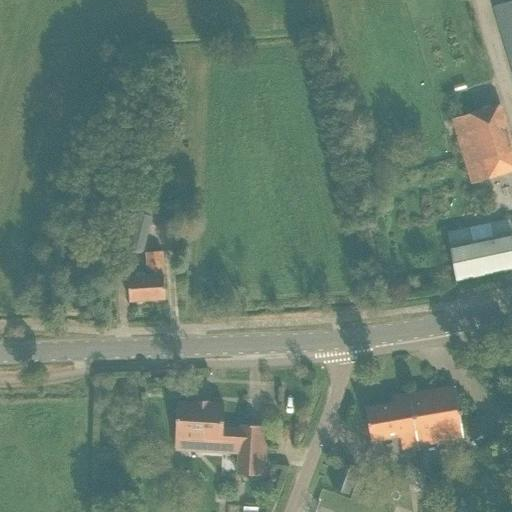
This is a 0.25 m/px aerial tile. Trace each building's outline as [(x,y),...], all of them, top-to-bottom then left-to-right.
[(511,0),(493,6),(511,69),(511,0)] [(451,119),(470,183),(511,171),(511,170),(511,151),(498,105),(451,119)] [(131,212),(121,247),(141,252),(150,218),(131,212)] [(448,247),(455,281),(511,269),(511,234),(509,221),(447,233),(449,246),(448,247)] [(147,277),(127,279),(128,301),(164,299),(162,253),(145,254),(147,277)] [(453,387),(409,395),(417,446),(460,439),(453,387)] [(417,446),(409,395),(393,397),(394,404),(365,409),(369,441),(398,437),(400,450),(417,446)] [(174,438),(200,440),(200,451),(221,452),(221,445),(238,446),(237,475),(262,477),(264,446),(261,446),(262,427),(240,426),(239,430),(222,429),(223,405),(209,404),(209,401),(195,400),(195,404),(177,402),(176,408),(174,412),(176,416),(174,438)] [(342,464),(332,489),(347,494),(356,469),(342,464)]
